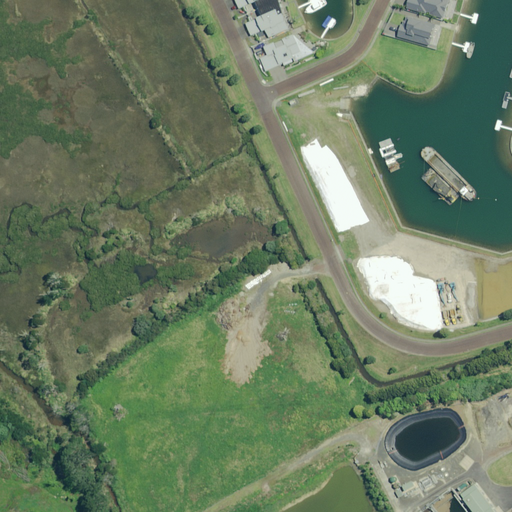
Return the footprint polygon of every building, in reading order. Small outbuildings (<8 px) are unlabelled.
[(236,0),(241,9),(258,1),(261,9),(279,1),(278,0),(236,0)] [(252,35),(253,36),(267,30),(270,38),(291,29),(279,1),(261,9),(264,16),(247,23),(248,24),(252,35)] [(285,63),(286,66),(295,62),(315,52),(297,37),(296,37),(295,35),(276,43),(276,44),(266,48),(269,55),(261,59),(267,72),(283,65),(282,64),(285,63)] [(413,482),(405,486),(408,492),(416,487),(413,482)] [(496,511),(477,486),(459,499),(469,511),(496,511)]
